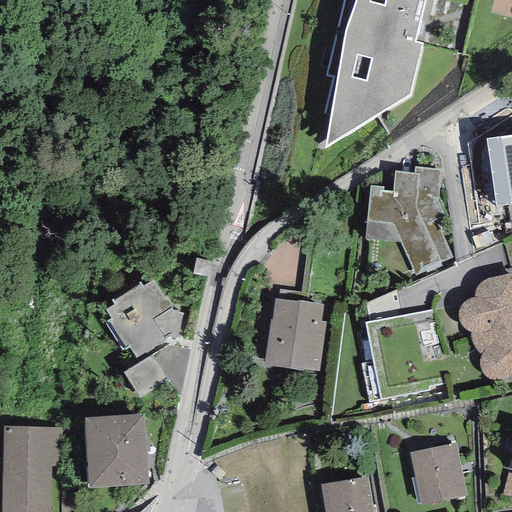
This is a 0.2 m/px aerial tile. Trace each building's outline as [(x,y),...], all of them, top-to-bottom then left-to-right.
[(357,0),(345,36),(324,152),(409,99),(422,48),(414,46),(424,0),(357,0)] [(511,203),(511,135),(486,139),(496,206),(511,203)] [(392,191),(369,189),(365,240),(399,243),(415,278),(440,267),(439,263),(451,258),(434,221),(444,217),(437,201),(439,172),(414,169),(413,177),(393,175),(392,191)] [(511,265),(470,272),(486,371),(511,366),(511,265)] [(172,313),(151,280),(102,313),(110,324),(106,326),(124,354),(128,351),(136,362),(169,340),(174,342),(181,316),(172,313)] [(332,293),(278,287),(269,357),(323,364),(332,293)] [(434,310),(364,325),(380,403),(429,392),(428,388),(450,384),(434,310)] [(144,416),(85,418),(87,491),(146,489),(144,416)] [(50,511),(51,423),(0,422),(0,511),(50,511)] [(458,435),(408,445),(420,502),(470,493),(458,435)] [(378,511),(371,467),(327,475),(333,511),(378,511)]
